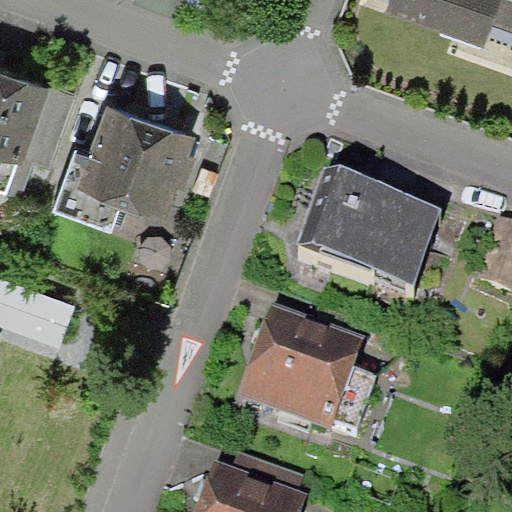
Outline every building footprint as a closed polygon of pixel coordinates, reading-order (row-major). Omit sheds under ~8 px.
[(511,0),(387,0),(386,3),(484,38),(490,20),(511,27),(511,0)] [(0,71),(0,188),(4,191),(43,88),(0,71)] [(198,136),(109,103),(90,154),(74,148),(51,209),(109,231),(120,200),(168,218),(198,136)] [(415,304),(445,225),(320,178),(290,257),(415,304)] [(511,229),(499,225),(477,286),(511,298),(511,229)] [(277,326),(249,404),(357,443),(376,392),(345,381),(355,354),(277,326)] [(201,511),(292,511),(287,510),(294,488),(242,470),(235,491),(212,483),(201,511)]
